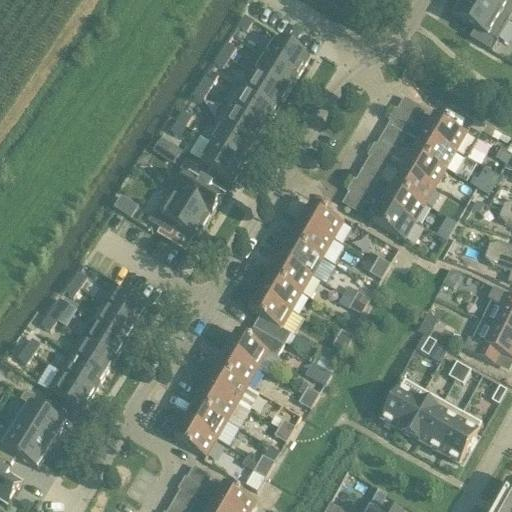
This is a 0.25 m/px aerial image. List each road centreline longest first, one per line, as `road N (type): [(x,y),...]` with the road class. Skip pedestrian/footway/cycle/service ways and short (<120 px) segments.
road 1 (residential): [(123,429),(282,171)]
road 2 (residential): [(358,62),(387,97),(329,198),(282,171)]
road 3 (residential): [(282,171),(338,78),(358,62)]
road 4 (residential): [(123,429),(177,462),(147,511)]
